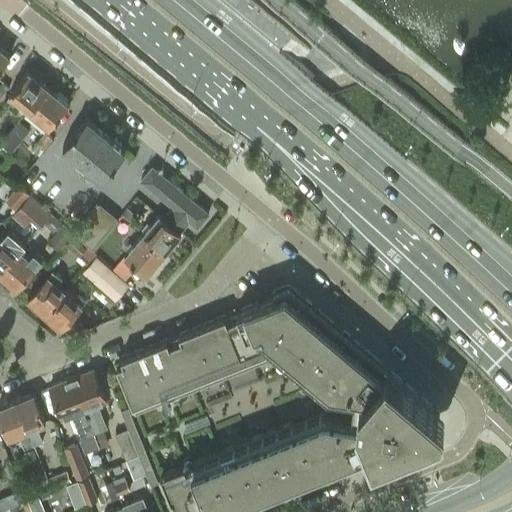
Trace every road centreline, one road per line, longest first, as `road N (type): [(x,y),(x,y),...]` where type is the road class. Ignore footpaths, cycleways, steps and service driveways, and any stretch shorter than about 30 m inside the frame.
road 1 (primary): [(103,0),(276,142),(511,358)]
road 2 (primary): [(511,295),(172,0)]
road 3 (residential): [(2,0),(268,217)]
road 4 (tertiary): [(511,190),(285,0)]
road 5 (residential): [(268,217),(458,384),(476,409)]
road 6 (residential): [(51,354),(204,296),(268,217)]
road 7 (residential): [(328,506),(460,452),(476,409)]
